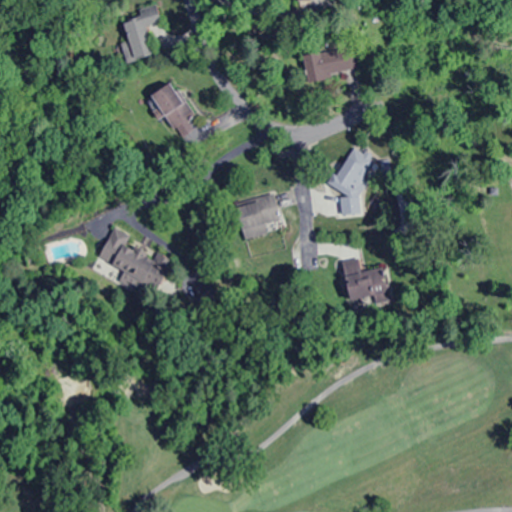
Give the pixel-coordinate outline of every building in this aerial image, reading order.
[(157,2),(121,9),(126,33),(162,25),(157,2)] [(302,56),(308,82),(357,70),(352,48),(313,58),(311,53),(302,56)] [(174,130),(194,114),(170,82),(149,98),(174,130)] [(327,177),(343,197),(368,177),(352,157),(327,177)] [(268,235),(266,224),(280,222),(275,195),(233,204),(241,240),(268,235)] [(96,260),(142,282),(154,257),(127,244),(132,234),(113,225),(96,260)] [(349,300),(386,298),(385,271),(348,273),(349,300)]
